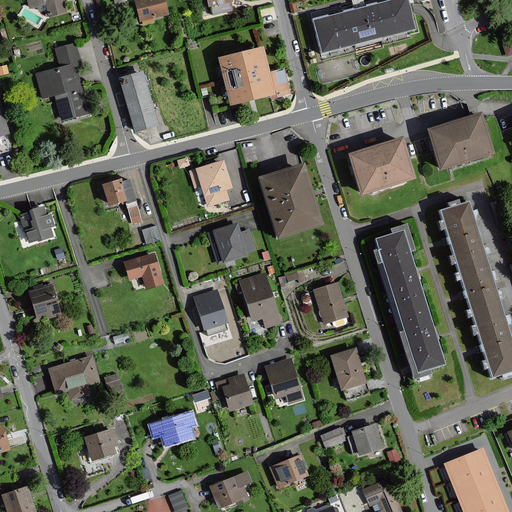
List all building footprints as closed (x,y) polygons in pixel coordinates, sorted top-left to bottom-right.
[(46,4),(50,17),(67,13),(63,0),(28,0),(30,9),(46,4)] [(164,0),(136,0),(142,20),(168,13),(164,0)] [(408,0),(390,0),(313,19),(321,52),(416,28),(408,0)] [(511,41),(503,45),(507,56),(511,54),(511,41)] [(55,93),(63,120),(89,112),(76,67),(81,66),(75,44),(57,49),(62,67),(38,74),(44,96),(55,93)] [(228,83),(272,73),(266,49),(222,59),(228,83)] [(228,83),(233,106),(275,96),(276,99),(292,95),(285,69),(272,73),(228,83)] [(143,72),(121,79),(136,133),(159,126),(143,72)] [(0,104),(0,145),(3,153),(10,151),(6,136),(10,135),(0,104)] [(482,114),(431,131),(443,167),(494,150),(482,114)] [(404,137),(353,154),(366,191),(416,174),(404,137)] [(187,158),(178,161),(180,167),(189,165),(187,158)] [(202,186),(208,206),(229,200),(226,188),(231,186),(225,161),(197,168),(198,170),(191,172),(195,188),(202,186)] [(303,166),(262,179),(280,237),(321,225),(303,166)] [(122,181),(104,185),(110,207),(127,202),(133,224),(142,222),(131,180),(122,182),(122,181)] [(439,211),(456,266),(485,257),(468,201),(439,211)] [(33,210),(21,214),(29,242),(42,238),(42,241),(55,238),(52,229),(56,228),(52,214),(48,215),(45,205),(32,208),(33,210)] [(375,251),(392,306),(425,297),(411,251),(416,250),(408,223),(392,228),(394,234),(378,239),(381,249),(375,251)] [(238,225),(210,234),(219,263),(248,254),(247,252),(256,249),(250,232),(241,235),(238,225)] [(156,226),(143,230),(147,243),(159,239),(156,226)] [(157,255),(126,264),(131,280),(144,276),(148,290),(166,285),(157,255)] [(456,266),(474,321),(503,312),(485,257),(456,266)] [(305,279),(301,268),(281,276),(283,283),(291,280),(293,284),(305,279)] [(266,274),(241,282),(253,320),(264,317),(267,326),(281,322),(266,274)] [(339,283),(315,290),(325,324),(335,322),(337,327),(348,324),(347,318),(349,317),(339,283)] [(31,293),(39,320),(62,312),(54,286),(31,293)] [(218,290),(195,298),(205,329),(211,327),(218,331),(222,324),(228,322),(218,290)] [(445,362),(425,297),(392,306),(415,378),(433,373),(431,367),(445,362)] [(511,370),(511,339),(503,312),(474,321),(492,377),(511,370)] [(127,334),(115,337),(117,345),(129,342),(127,334)] [(356,348),(332,355),(343,390),(367,382),(356,348)] [(57,394),(70,390),(73,400),(92,395),(89,385),(101,382),(94,356),(50,369),(57,394)] [(291,405),(305,400),(292,359),(266,367),(272,385),(274,393),(276,399),(288,395),(291,405)] [(238,383),(224,388),(231,411),(255,404),(246,373),(236,377),(238,383)] [(204,398),(210,396),(208,388),(193,392),(198,410),(207,407),(204,398)] [(128,400),(125,391),(110,396),(113,404),(128,400)] [(192,412),(151,425),(155,437),(164,434),(167,445),(193,437),(190,427),(195,425),(192,412)] [(382,423),(354,431),(361,456),(384,449),(381,439),(386,438),(382,423)] [(4,424),(0,425),(0,452),(11,449),(4,424)] [(342,429),(322,437),(326,448),(347,440),(342,429)] [(114,430),(86,438),(93,462),(118,455),(116,447),(119,446),(114,430)] [(482,449),(447,463),(460,498),(496,483),(482,449)] [(303,455),(273,465),(281,489),(294,485),(294,483),(310,477),(303,455)] [(248,472),(213,487),(223,508),(237,502),(238,505),(250,500),(245,486),(253,483),(248,472)] [(402,511),(389,479),(363,490),(369,504),(379,500),(384,511),(402,511)] [(507,511),(496,483),(460,498),(466,511),(507,511)] [(35,511),(27,487),(3,495),(8,511),(35,511)] [(181,491),(170,496),(176,511),(177,511),(188,508),(181,491)]
